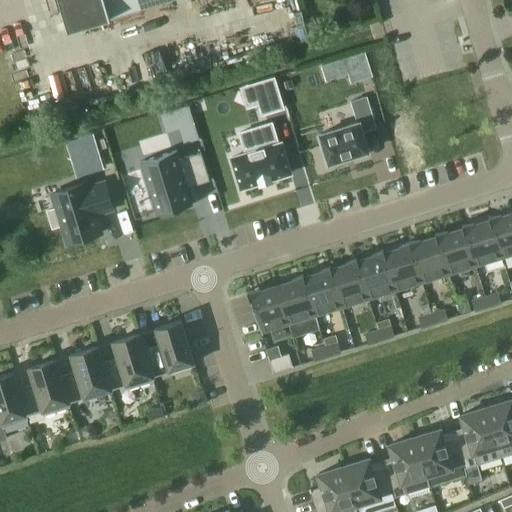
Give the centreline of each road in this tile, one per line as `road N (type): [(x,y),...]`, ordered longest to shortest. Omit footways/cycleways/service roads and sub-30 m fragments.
road 1 (residential): [(201,274),(500,179),(511,166)]
road 2 (residential): [(511,368),(260,468)]
road 3 (residential): [(0,336),(201,274)]
road 4 (residential): [(260,468),(201,274)]
road 5 (unknown): [(25,0),(38,40),(55,54),(165,27)]
